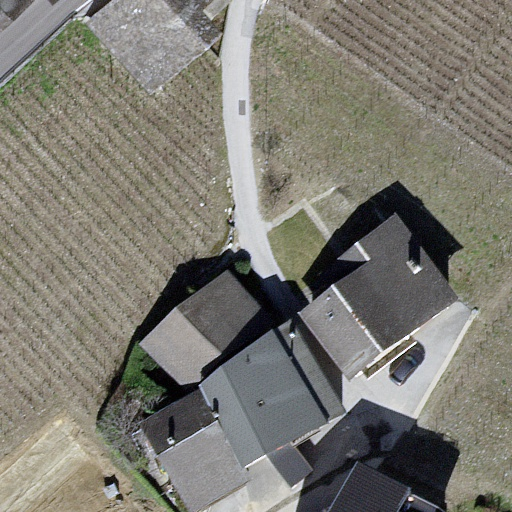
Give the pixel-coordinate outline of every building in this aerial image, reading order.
[(106,0),(82,22),(143,84),(214,17),(198,0),(106,0)] [(461,302),(397,215),(320,276),(331,290),(299,316),(353,384),(461,302)] [(274,323),(229,269),(139,346),(190,395),(274,323)] [(201,389),(203,392),(143,425),(188,511),(204,511),(253,487),(245,472),(331,426),(348,416),(293,322),(274,333),(223,372),(201,389)] [(404,511),(413,492),(362,464),(334,511),(404,511)]
